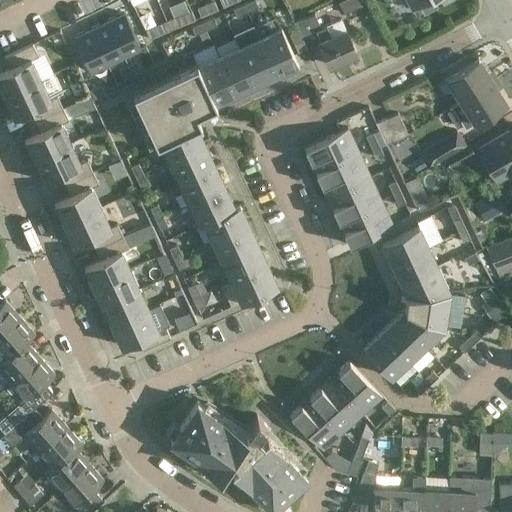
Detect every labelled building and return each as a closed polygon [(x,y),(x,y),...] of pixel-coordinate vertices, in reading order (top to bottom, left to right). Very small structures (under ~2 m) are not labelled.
[(179,15),(173,17),(177,27),(195,19),(191,10),(188,11),(183,0),(179,0),(174,2),(179,15)] [(217,9),(213,0),(199,0),(202,5),(196,8),(200,17),(217,9)] [(253,0),(243,4),(247,13),(258,8),(254,0),(253,0)] [(343,0),(338,3),(344,14),(362,5),(359,0),(343,0)] [(407,0),(412,9),(418,5),(423,14),(437,6),(433,0),(407,0)] [(247,13),(243,4),(232,9),(236,17),(247,13)] [(108,22),(124,57),(141,49),(125,14),(108,22)] [(306,44),(316,39),(327,66),(356,54),(346,31),(345,31),(340,19),(320,28),(314,14),(295,22),(306,44)] [(213,17),(202,22),(205,31),(216,26),(213,17)] [(108,65),(124,57),(108,22),(91,30),(108,65)] [(166,32),(162,22),(145,30),(148,39),(166,32)] [(194,35),(205,31),(202,22),(191,27),(194,35)] [(298,64),(281,27),(261,37),(278,73),(298,64)] [(108,65),(91,30),(74,38),(91,73),(108,65)] [(297,32),(290,35),(294,44),(301,40),(297,32)] [(278,73),(261,37),(240,46),(257,83),(278,73)] [(31,45),(4,58),(9,69),(0,73),(0,90),(3,98),(40,80),(30,60),(37,57),(31,45)] [(257,83),(240,46),(219,56),(236,93),(257,83)] [(236,93),(219,56),(199,66),(216,102),(236,93)] [(453,89),(461,101),(491,82),(476,60),(436,85),(443,95),(453,89)] [(198,66),(197,62),(133,92),(156,143),(159,141),(196,124),(200,122),(196,113),(216,104),(216,102),(199,66),(198,66)] [(135,63),(128,67),(133,76),(140,72),(135,63)] [(128,67),(121,71),(126,80),(133,76),(128,67)] [(29,111),(34,122),(62,109),(56,97),(49,100),(40,80),(3,98),(13,119),(29,111)] [(491,82),(461,101),(451,107),(465,130),(505,105),(491,82)] [(100,87),(89,92),(93,100),(104,95),(100,87)] [(95,107),(92,101),(90,96),(83,99),(89,110),(95,107)] [(62,109),(34,122),(39,133),(24,140),(34,162),(70,144),(61,124),(68,121),(62,109)] [(397,113),(376,123),(385,144),(407,135),(397,113)] [(196,125),(159,142),(169,162),(205,145),(196,125)] [(358,151),(347,127),(304,147),(311,161),(315,159),(320,169),(315,171),(315,172),(358,151)] [(429,167),(445,157),(467,143),(457,128),(419,152),(429,167)] [(496,179),(511,169),(511,129),(478,150),(496,179)] [(372,132),(365,135),(370,146),(377,143),(372,132)] [(467,143),(445,157),(452,169),(476,154),(468,142),(467,143)] [(377,143),(370,146),(375,157),(382,153),(377,143)] [(59,175),(64,186),(92,173),(87,161),(80,164),(70,144),(34,162),(44,183),(59,175)] [(205,145),(169,162),(179,182),(215,165),(205,145)] [(358,151),(315,172),(322,185),(326,183),(331,193),(326,195),(327,196),(370,176),(358,151)] [(138,163),(131,166),(136,178),(143,174),(138,163)] [(215,165),(179,182),(188,203),(225,186),(215,165)] [(92,173),(64,186),(70,197),(54,204),(64,225),(100,207),(91,188),(98,185),(92,173)] [(143,174),(136,178),(140,187),(147,184),(143,174)] [(370,176),(327,196),(327,197),(331,194),(336,204),(332,207),(338,220),(381,200),(370,176)] [(394,180),(387,183),(392,194),(399,191),(394,180)] [(225,186),(190,203),(200,223),(203,221),(234,207),(235,207),(234,206),(225,186)] [(405,201),(399,191),(392,194),(397,205),(405,201)] [(484,220),(493,215),(490,210),(502,203),(495,192),(475,204),(484,220)] [(381,200),(338,220),(343,218),(347,228),(343,230),(349,245),(392,224),(381,200)] [(240,204),(234,207),(203,221),(212,241),(249,224),(240,204)] [(446,207),(458,231),(465,228),(455,206),(451,204),(446,207)] [(157,205),(150,208),(155,219),(162,216),(157,205)] [(89,237),(94,248),(122,235),(116,223),(109,226),(100,207),(64,225),(73,245),(89,237)] [(162,216),(155,219),(160,229),(167,226),(162,216)] [(148,237),(155,233),(150,222),(142,225),(148,237)] [(249,224),(212,241),(221,260),(258,243),(249,224)] [(418,224),(382,241),(391,261),(427,244),(418,224)] [(465,228),(458,231),(463,242),(470,238),(465,228)] [(99,259),(83,266),(93,286),(130,269),(121,250),(127,247),(141,241),(135,229),(122,235),(94,248),(99,259)] [(511,236),(487,247),(497,271),(511,265),(511,236)] [(258,243),(221,260),(230,280),(267,263),(258,243)] [(427,244),(391,261),(400,281),(437,264),(427,244)] [(176,245),(169,248),(174,259),(181,256),(176,245)] [(474,251),(464,257),(468,264),(478,258),(474,251)] [(181,256),(174,259),(178,269),(185,266),(181,256)] [(174,268),(169,257),(161,261),(166,272),(174,268)] [(267,263),(230,280),(240,301),(276,284),(267,263)] [(437,264),(400,281),(406,293),(449,290),(437,264)] [(130,269),(93,286),(102,306),(139,289),(130,269)] [(174,276),(169,278),(174,289),(179,287),(174,276)] [(194,284),(187,287),(192,298),(199,295),(194,284)] [(139,289),(102,306),(111,325),(148,308),(139,289)] [(449,290),(406,293),(404,308),(443,326),(449,290)] [(199,295),(192,298),(197,308),(204,305),(199,295)] [(496,296),(482,305),(491,319),(505,310),(496,296)] [(0,333),(19,316),(5,300),(0,304),(0,333)] [(121,346),(136,338),(141,348),(169,335),(164,324),(157,327),(148,308),(111,325),(121,346)] [(443,326),(404,308),(395,317),(422,346),(443,326)] [(0,354),(4,359),(24,341),(34,333),(19,316),(0,333),(0,354)] [(422,346),(395,317),(379,332),(406,361),(422,346)] [(476,329),(467,337),(473,343),(481,335),(476,329)] [(406,361),(379,332),(363,347),(390,376),(406,361)] [(467,337),(458,346),(464,351),(473,343),(467,337)] [(0,362),(0,371),(10,383),(39,358),(24,341),(4,359),(0,362)] [(26,414),(33,408),(52,392),(44,382),(53,374),(39,358),(10,383),(24,399),(18,404),(26,414)] [(362,413),(381,394),(349,359),(338,370),(341,373),(333,381),(330,377),(329,378),(362,413)] [(438,376),(432,370),(423,378),(429,384),(438,376)] [(329,378),(328,379),(332,382),(324,390),(320,386),(310,396),(342,431),(362,413),(329,378)] [(429,384),(423,378),(414,387),(420,393),(429,384)] [(310,396),(309,397),(312,400),(304,408),(301,404),(290,415),(322,449),(342,431),(310,396)] [(221,416),(197,400),(170,439),(195,456),(221,416)] [(386,400),(381,405),(389,414),(395,408),(386,400)] [(33,408),(26,414),(14,425),(5,433),(2,436),(12,448),(24,437),(36,451),(65,426),(51,410),(42,418),(33,408)] [(245,432),(231,456),(237,462),(267,436),(272,432),(263,422),(264,422),(256,414),(245,432)] [(5,416),(0,420),(0,427),(5,433),(14,425),(5,416)] [(195,456),(219,473),(231,456),(245,432),(221,416),(195,456)] [(80,443),(65,426),(36,451),(50,468),(74,447),(75,448),(80,443)] [(491,453),(492,433),(480,432),(479,452),(491,453)] [(368,438),(361,435),(357,447),(364,449),(368,438)] [(416,436),(401,435),(400,445),(416,446),(416,436)] [(287,457),(280,449),(267,436),(237,462),(231,468),(252,489),(287,457)] [(443,438),(427,438),(427,447),(442,448),(443,438)] [(74,447),(50,468),(48,470),(47,470),(45,472),(60,489),(89,464),(75,448),(74,447)] [(364,449),(357,447),(347,473),(357,476),(363,462),(360,461),(364,449)] [(252,489),(272,511),(307,478),(287,457),(252,489)] [(89,464),(60,489),(79,511),(85,511),(101,498),(93,488),(102,479),(89,464)] [(396,511),(398,487),(375,486),(375,475),(363,471),(352,501),(372,502),(371,511),(396,511)] [(20,494),(34,482),(26,474),(12,485),(20,494)] [(398,487),(396,511),(421,511),(422,488),(423,488),(424,476),(411,475),(411,487),(398,487)] [(449,476),(448,489),(447,511),(472,511),(472,510),(487,510),(490,476),(474,477),(449,476)] [(511,481),(498,483),(499,508),(511,507),(511,481)] [(29,504),(42,492),(34,482),(20,494),(29,504)] [(422,488),(421,511),(447,511),(448,489),(423,488),(422,488)]
